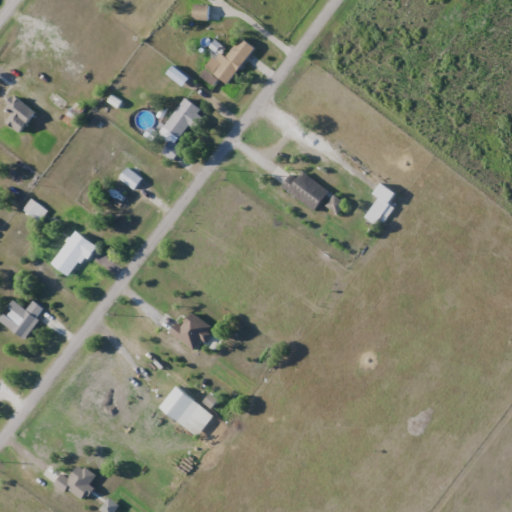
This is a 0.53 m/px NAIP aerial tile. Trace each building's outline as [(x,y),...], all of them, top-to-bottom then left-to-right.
[(255,47),(241,36),(227,57),(219,51),(206,68),(229,84),(255,47)] [(13,113),(6,122),(20,133),(37,113),(14,95),(5,106),(13,113)] [(191,122),(195,125),(205,111),(185,97),(161,134),(170,140),(162,153),(175,161),(183,148),(177,144),(191,122)] [(153,168),(120,145),(115,151),(147,175),(153,168)] [(299,178),(291,174),(282,189),(318,210),(330,189),(303,173),(299,178)] [(123,201),(114,189),(103,197),(111,209),(123,201)] [(39,222),(48,211),(32,198),(23,209),(39,222)] [(367,215),(375,223),(390,206),(382,199),(367,215)] [(72,278),(95,245),(76,231),(52,264),(72,278)] [(0,318),(0,321),(23,338),(45,309),(33,300),(26,310),(14,301),(0,318)] [(164,314),(158,323),(197,351),(214,327),(193,313),(183,327),(164,314)] [(183,426),(198,437),(215,416),(200,405),(183,426)] [(59,477),(61,497),(95,493),(92,469),(72,471),(73,476),(59,477)]
